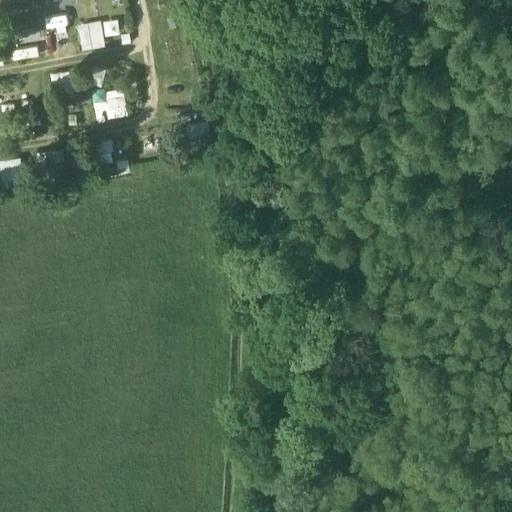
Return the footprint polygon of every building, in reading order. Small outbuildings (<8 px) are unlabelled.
[(95,0),(73,0),(76,17),(98,14),(95,0)] [(118,16),(103,17),(104,32),(119,31),(118,16)] [(104,43),(103,18),(79,19),(80,44),(104,43)] [(11,33),(15,58),(34,54),(30,30),(11,33)] [(124,87),(94,88),(95,115),(126,114),(124,87)] [(0,163),(3,187),(25,185),(21,155),(0,157),(0,163)]
